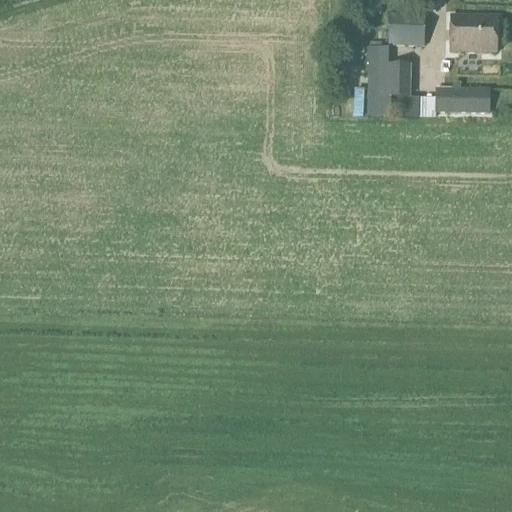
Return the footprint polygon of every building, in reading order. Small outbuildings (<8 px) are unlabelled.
[(365,5),(364,17),(381,17),(382,6),(365,5)] [(388,15),(388,49),(423,49),(425,16),(388,15)] [(496,56),(496,20),(451,18),(450,54),(496,56)] [(366,120),(390,121),(418,121),(419,100),(410,100),(410,67),(388,67),(388,51),(368,51),(366,120)] [(490,117),(490,91),(435,89),(434,115),(490,117)] [(409,136),(409,154),(430,154),(430,137),(409,136)]
